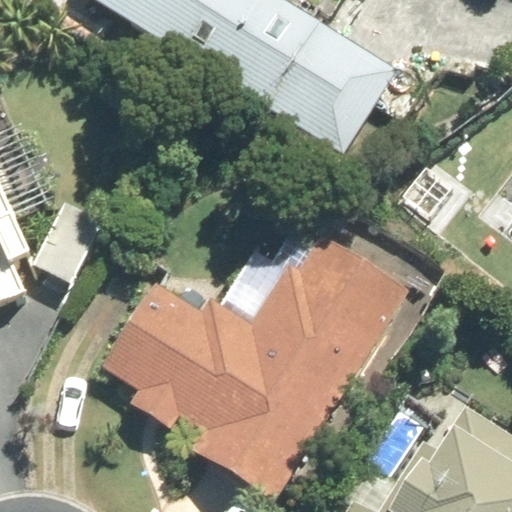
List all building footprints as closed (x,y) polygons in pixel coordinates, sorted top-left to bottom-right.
[(82,0),(351,168),(405,83),(271,0),(82,0)] [(0,321),(28,310),(17,283),(38,274),(0,184),(0,321)] [(68,214),(37,277),(76,297),(107,233),(68,214)] [(110,381),(146,402),(136,418),(176,442),(185,429),(212,446),(198,468),(268,511),(285,511),(412,308),(300,238),(278,273),(261,261),(225,318),(218,313),(211,325),(163,296),(110,381)] [(511,511),(511,441),(469,412),(439,458),(430,452),(402,493),(362,467),(331,511),(511,511)]
